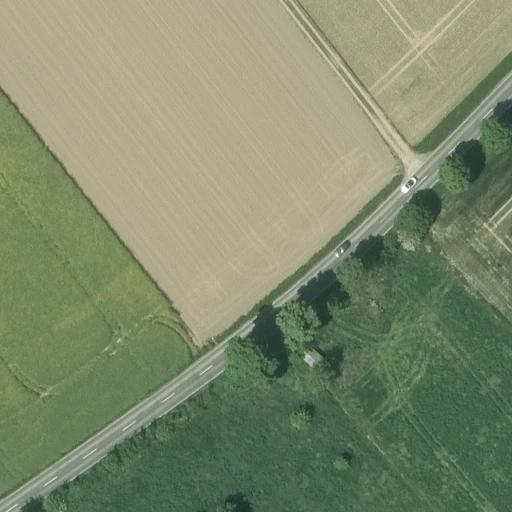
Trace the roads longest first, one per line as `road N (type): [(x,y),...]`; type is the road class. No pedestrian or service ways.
road 1 (secondary): [(7,511),(313,284),(511,89)]
road 2 (track): [(281,0),(423,180)]
